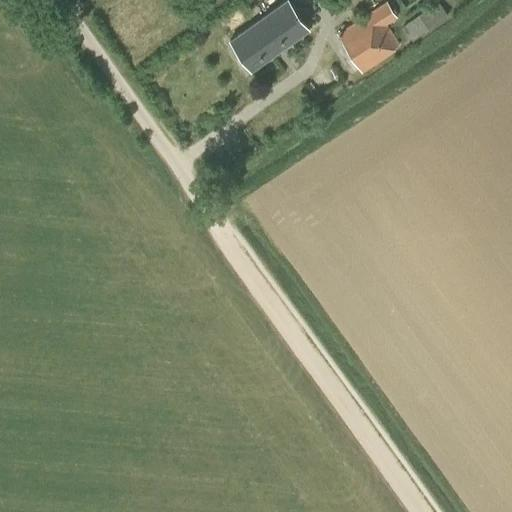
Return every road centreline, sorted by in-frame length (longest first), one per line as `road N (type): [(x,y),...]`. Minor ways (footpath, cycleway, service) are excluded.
road 1 (track): [(421,511),(189,191)]
road 2 (unclassified): [(189,191),(55,0)]
